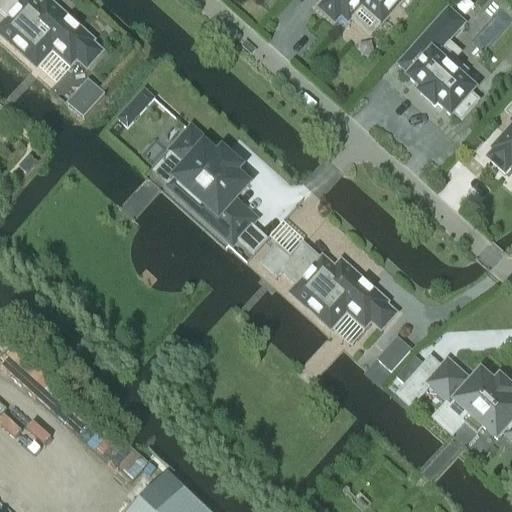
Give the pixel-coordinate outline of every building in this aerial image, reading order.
[(77,65),(87,74),(104,54),(94,45),(95,44),(46,0),(40,7),(31,0),(23,0),(22,2),(20,0),(0,0),(0,19),(4,23),(0,27),(0,39),(36,72),(51,55),(70,72),(77,65)] [(321,0),(320,2),(322,4),(316,10),(335,27),(341,20),(348,27),(362,11),(381,29),(407,0),(321,0)] [(466,27),(448,10),(443,15),(396,68),(407,79),(405,81),(419,94),(416,97),(421,101),(418,104),(387,76),(386,78),(378,87),(365,101),(430,160),(434,163),(456,138),(441,125),(428,113),(431,110),(435,114),(437,111),(447,119),(451,123),(454,120),(460,125),(480,103),(474,97),(477,94),(463,81),(469,75),(455,62),(461,55),(450,45),(466,27)] [(66,107),(83,122),(105,98),(88,83),(66,107)] [(144,90),(116,121),(127,130),(155,100),(144,90)] [(511,107),(505,115),(511,121),(511,129),(489,155),(491,157),(485,164),(505,182),(511,174),(511,107)] [(164,190),(232,251),(237,246),(252,229),(258,222),(238,204),(252,188),(239,177),(244,171),(240,167),(243,164),(228,151),(225,154),(221,150),(219,153),(191,128),(166,155),(183,170),(164,190)] [(289,259),(275,247),(257,268),(275,284),(281,276),(295,288),(288,297),(330,334),(345,317),(364,333),(371,326),(381,335),(397,317),(388,310),(386,308),(387,307),(389,305),(340,262),(334,269),(321,258),(319,260),(302,245),(289,259)] [(398,340),(378,362),(392,374),(412,352),(398,340)] [(394,398),(410,412),(429,390),(449,408),(451,405),(468,421),(463,426),(477,437),(481,433),(497,447),(503,439),(511,447),(511,401),(511,391),(499,379),(493,385),(480,373),(471,384),(470,383),(446,362),(440,368),(430,359),(394,398)] [(202,511),(167,478),(134,511),(202,511)]
